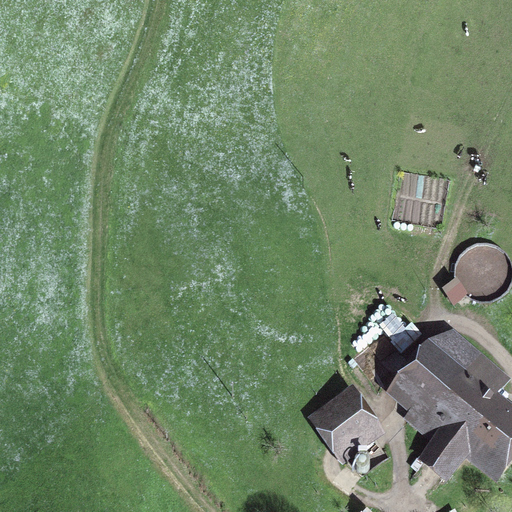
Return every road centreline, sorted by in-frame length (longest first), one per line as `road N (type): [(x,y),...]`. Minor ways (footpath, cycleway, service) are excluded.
road 1 (track): [(208,511),(118,393),(97,324),(107,135),(156,0)]
road 2 (track): [(395,511),(400,475),(383,393),(427,332),(462,325),(511,368)]
